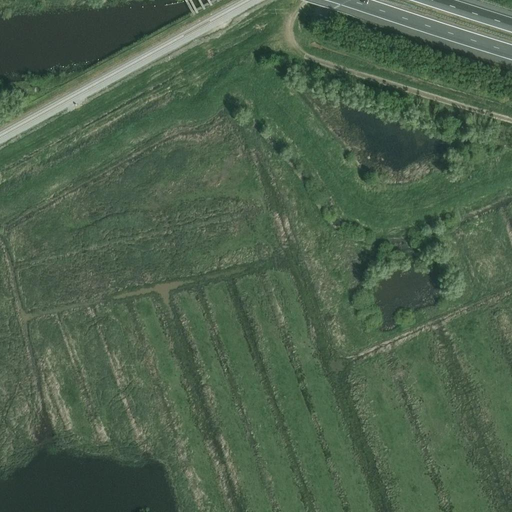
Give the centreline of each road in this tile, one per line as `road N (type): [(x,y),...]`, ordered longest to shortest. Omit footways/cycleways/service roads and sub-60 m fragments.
road 1 (track): [(511,122),(302,55),(288,24),(306,0)]
road 2 (motorway): [(353,0),(511,50)]
